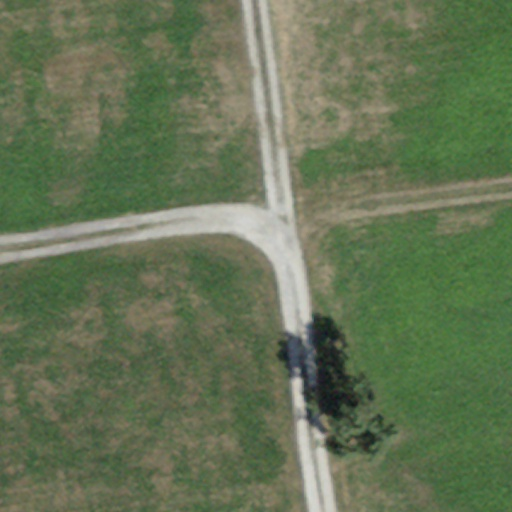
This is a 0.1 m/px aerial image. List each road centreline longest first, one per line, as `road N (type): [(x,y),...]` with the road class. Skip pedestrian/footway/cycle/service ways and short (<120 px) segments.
road 1 (track): [(252,0),(322,511)]
road 2 (track): [(282,217),(0,250)]
road 3 (track): [(282,217),(511,188)]
